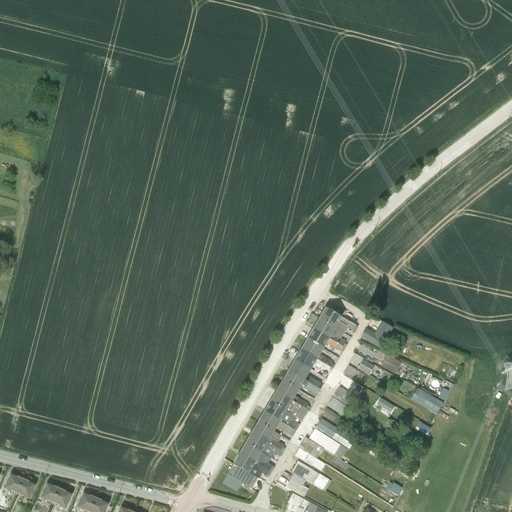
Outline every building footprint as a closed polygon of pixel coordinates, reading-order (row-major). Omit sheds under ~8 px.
[(318,319),(335,329),(338,323),(341,318),(325,308),(318,319)] [(341,318),(338,323),(346,327),(354,332),(357,327),(355,326),(341,318)] [(313,329),(329,338),(334,329),(335,329),(318,319),(313,329)] [(382,322),(375,333),(366,328),(361,337),(369,342),(380,349),(393,328),(382,322)] [(335,329),(334,329),(343,333),(346,327),(338,323),(335,329)] [(306,340),(323,349),(326,344),(329,338),(313,329),(306,340)] [(329,338),(326,344),(340,352),(341,350),(343,352),(347,346),(344,344),(345,342),(340,339),(343,333),(334,329),(329,338)] [(300,349),(317,359),(320,355),(323,349),(306,340),(300,349)] [(294,360),(310,370),(314,365),(317,359),(300,349),(294,360)] [(333,356),(336,357),(338,354),(329,349),(327,352),(333,356)] [(317,359),(314,365),(317,367),(318,367),(327,373),(330,374),(334,367),(332,365),(332,363),(323,358),(322,357),(320,355),(317,359)] [(387,356),(381,367),(394,375),(401,363),(387,356)] [(288,370),(305,380),(308,375),(310,371),(310,370),(294,360),(288,370)] [(362,361),(357,368),(365,373),(370,365),(362,361)] [(446,379),(451,368),(444,364),(438,375),(446,379)] [(310,370),(310,371),(315,373),(318,367),(317,367),(314,365),(310,370)] [(343,376),(361,386),(365,377),(363,375),(348,366),(343,375),(343,376)] [(451,368),(446,379),(453,383),(458,371),(451,368)] [(282,381),(298,391),(301,387),(304,382),(305,380),(288,370),(282,381)] [(361,386),(343,376),(338,385),(356,396),(360,389),(368,394),(369,391),(361,386)] [(307,383),(317,389),(320,386),(321,384),(311,377),(307,383)] [(275,391),(292,402),(294,398),(298,391),(282,381),(275,391)] [(304,382),(301,387),(303,388),(303,387),(310,391),(309,394),(315,397),(320,390),(317,389),(307,383),(306,383),(304,382)] [(339,387),(333,397),(346,405),(352,395),(339,387)] [(443,403),(417,388),(410,400),(436,415),(443,403)] [(269,402),(286,412),(292,402),(275,391),(269,402)] [(302,394),(300,397),(309,403),(312,399),(302,394)] [(294,398),(292,402),(306,409),(308,411),(310,407),(308,406),(309,405),(297,398),(297,400),(294,398)] [(332,398),(327,407),(343,417),(349,408),(332,398)] [(395,406),(380,398),(377,404),(391,412),(395,406)] [(263,412),(279,423),(284,416),(286,412),(269,402),(263,412)] [(286,412),(295,417),(301,421),(308,411),(306,409),(292,402),(286,412)] [(326,408),(322,414),(334,421),(338,415),(326,408)] [(257,422),(274,432),(276,429),(279,423),(263,412),(257,422)] [(279,423),(276,429),(292,437),(296,431),(297,428),(295,427),(296,425),(286,419),(287,418),(284,416),(279,423)] [(335,435),(339,426),(321,417),(317,426),(335,435)] [(419,421),(414,429),(426,436),(431,428),(419,421)] [(251,432),(268,443),(274,432),(257,422),(251,432)] [(326,448),(330,441),(331,440),(314,429),(309,437),(326,448)] [(409,431),(404,439),(417,446),(421,439),(409,431)] [(245,443),(262,453),(268,443),(251,432),(245,443)] [(262,453),(271,459),(275,454),(278,456),(281,457),(285,449),(283,448),(284,446),(278,443),(281,437),(274,432),(268,443),(262,453)] [(298,449),(316,459),(319,454),(320,455),(323,450),(316,445),(305,438),(298,449)] [(330,441),(326,448),(331,451),(336,445),(330,441)] [(239,453),(256,464),(259,458),(262,453),(245,443),(239,453)] [(316,459),(298,449),(294,456),(311,466),(320,472),(325,465),(316,459)] [(367,449),(364,455),(377,464),(381,459),(367,449)] [(233,464),(243,470),(249,474),(256,464),(239,453),(233,464)] [(240,476),(255,485),(258,479),(265,483),(267,479),(256,473),(258,471),(256,470),(261,460),(259,458),(256,464),(249,474),(243,470),(240,476)] [(325,459),(322,463),(332,469),(334,465),(325,459)] [(256,470),(258,471),(266,476),(268,477),(273,469),(271,468),(272,466),(261,460),(256,470)] [(293,474),(305,481),(311,485),(315,480),(318,482),(321,476),(318,474),(297,462),(291,472),(293,474)] [(243,470),(233,464),(227,475),(251,489),(255,485),(240,476),(243,470)] [(16,494),(23,479),(17,476),(16,477),(10,474),(4,489),(10,491),(10,492),(16,494)] [(305,481),(293,474),(290,480),(285,488),(303,498),(308,490),(302,486),(305,481)] [(315,480),(311,485),(320,490),(323,484),(327,478),(321,476),(318,482),(315,480)] [(23,479),(16,494),(22,497),(23,497),(29,499),(35,485),(29,482),(29,481),(23,479)] [(52,504),(59,488),(53,486),(53,487),(46,484),(40,498),(47,501),(46,501),(52,504)] [(400,489),(392,484),(387,491),(396,496),(400,489)] [(59,488),(52,504),(59,507),(59,506),(65,509),(72,495),(65,492),(66,491),(59,488)] [(85,511),(88,511),(96,497),(90,495),(89,496),(83,493),(77,508),(83,510),(82,511),(85,511)] [(291,493),(284,508),(293,511),(325,511),(317,508),(318,506),(291,493)] [(96,497),(88,511),(104,511),(108,504),(101,501),(102,500),(96,497)]
